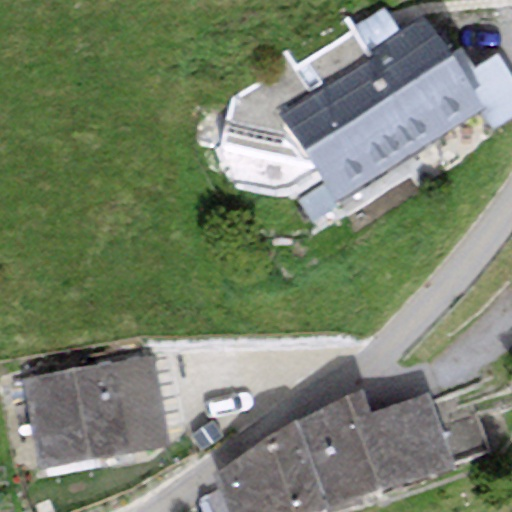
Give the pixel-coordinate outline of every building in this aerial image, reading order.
[(288,66),(232,97),(219,149),(315,169),(338,205),(482,110),(448,58),(421,16),(369,50),(347,17),(282,54),(288,66)] [(461,49),(448,58),(482,110),(494,129),(511,117),(511,79),(496,55),(474,69),(461,49)] [(154,357),(22,381),(38,470),(170,446),(154,357)] [(297,421),(327,509),(490,454),(475,413),(438,427),(426,394),(370,414),(361,389),(297,421)] [(318,511),(327,509),(297,421),(213,476),(227,511),(318,511)]
